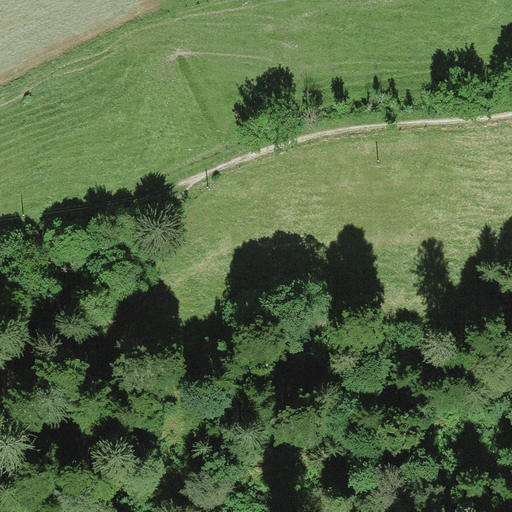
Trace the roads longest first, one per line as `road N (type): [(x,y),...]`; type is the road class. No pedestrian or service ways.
road 1 (track): [(217,169),(153,227),(0,396)]
road 2 (track): [(217,169),(353,130),(511,116)]
road 3 (track): [(0,276),(217,169)]
